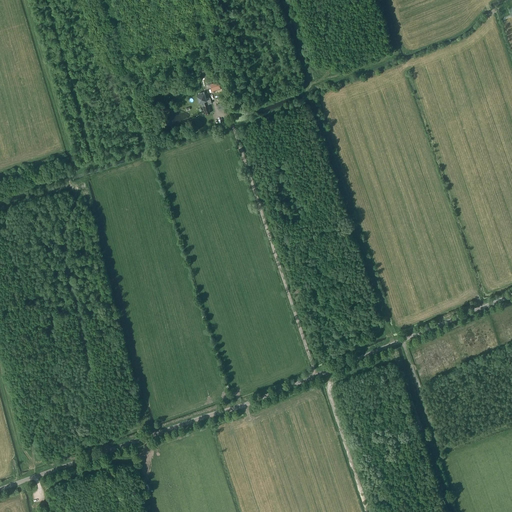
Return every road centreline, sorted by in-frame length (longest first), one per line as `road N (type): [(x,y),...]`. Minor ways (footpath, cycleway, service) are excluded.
road 1 (unclassified): [(0,488),(245,404),(511,294)]
road 2 (track): [(316,375),(232,124),(217,111)]
